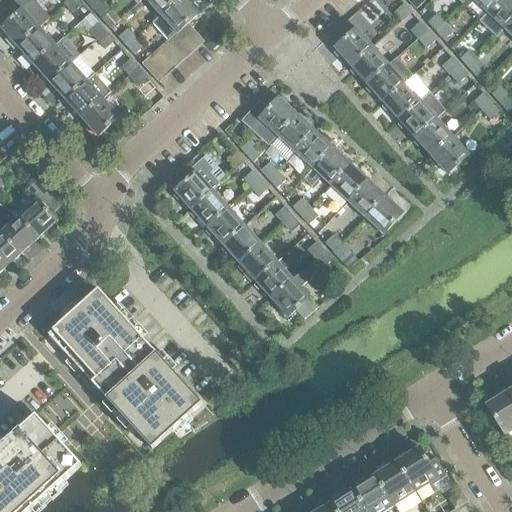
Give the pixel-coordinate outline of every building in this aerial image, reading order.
[(70,2),(66,6),(73,15),(83,6),(77,0),(75,0),(71,4),(70,2)] [(84,0),(96,12),(101,8),(102,9),(107,5),(102,0),(84,0)] [(146,0),(162,18),(181,0),(146,0)] [(154,25),(169,42),(170,41),(177,35),(178,36),(180,33),(189,26),(200,16),(185,0),(181,0),(162,18),(154,25)] [(411,0),(409,3),(417,11),(425,3),(422,0),(411,0)] [(472,0),(487,14),(500,0),(472,0)] [(505,31),(511,23),(511,0),(500,0),(487,14),(480,22),(498,39),(505,31)] [(101,8),(96,12),(112,30),(121,21),(107,5),(102,9),(101,8)] [(396,15),(403,23),(412,15),(404,7),(396,15)] [(2,30),(19,49),(41,29),(25,11),(2,30)] [(428,23),(436,31),(439,28),(441,30),(448,25),(438,14),(428,23)] [(411,31),(420,41),(424,37),(423,35),(428,31),(421,23),(411,31)] [(90,33),(98,42),(102,38),(104,40),(109,35),(99,25),(90,33)] [(439,28),(436,31),(445,41),(455,33),(448,25),(441,30),(439,28)] [(189,26),(180,33),(196,51),(205,43),(189,26)] [(19,49),(35,67),(57,47),(41,29),(19,49)] [(119,38),(127,47),(132,43),(134,45),(139,40),(129,30),(119,38)] [(335,50),(351,68),(373,49),(357,31),(335,50)] [(424,37),(420,41),(428,50),(437,41),(428,31),(423,35),(424,37)] [(177,35),(170,41),(187,60),(196,51),(180,33),(178,36),(177,35)] [(102,38),(98,42),(106,50),(115,42),(109,35),(104,40),(102,38)] [(132,43),(127,47),(135,56),(145,47),(139,40),(134,45),(132,43)] [(169,42),(161,49),(178,68),(187,60),(170,41),(169,42)] [(35,67),(51,85),(74,65),(57,47),(35,67)] [(161,49),(152,57),(169,76),(178,68),(161,49)] [(351,68),(367,86),(389,67),(373,49),(351,68)] [(461,59),(468,68),(472,64),(474,66),(480,61),(471,51),(466,55),(464,52),(459,57),(461,59)] [(169,76),(152,57),(143,66),(160,84),(169,76)] [(443,67),(452,77),(457,73),(455,72),(460,67),(453,58),(443,67)] [(367,86),(383,104),(405,85),(414,77),(398,59),(389,67),(367,86)] [(122,69),(129,77),(133,73),(135,75),(139,71),(130,61),(122,69)] [(472,64),(468,68),(477,78),(487,69),(480,61),(474,66),(472,64)] [(51,85),(67,103),(89,83),(74,65),(51,85)] [(457,73),(452,77),(459,85),(469,77),(460,67),(455,72),(457,73)] [(133,73),(129,77),(138,87),(147,79),(139,71),(135,75),(133,73)] [(67,103),(83,120),(105,101),(89,83),(67,103)] [(383,104),(399,122),(421,103),(405,85),(383,104)] [(493,96),(499,104),(504,100),(506,102),(510,98),(502,89),(493,96)] [(475,104),(483,113),(489,109),(487,107),(491,104),(484,96),(475,104)] [(504,100),(499,104),(508,115),(511,111),(511,100),(510,98),(506,102),(504,100)] [(260,122),(278,139),(298,117),(280,100),(260,122)] [(105,101),(83,120),(99,138),(121,118),(105,101)] [(399,122),(415,140),(437,121),(421,103),(399,122)] [(489,109),(483,113),(491,122),(500,114),(491,104),(487,107),(489,109)] [(121,116),(126,111),(122,107),(117,112),(121,116)] [(278,139),(296,155),(316,133),(298,117),(278,139)] [(415,140),(431,158),(453,139),(437,121),(415,140)] [(296,155),(313,171),(334,150),(316,133),(296,155)] [(453,139),(431,158),(448,177),(470,157),(453,139)] [(242,150),(254,164),(263,154),(251,141),(242,150)] [(321,179),(331,188),(351,166),(334,150),(313,171),(305,180),(313,188),(321,179)] [(228,163),(236,172),(244,164),(237,155),(228,163)] [(175,193),(192,211),(214,192),(220,187),(210,176),(213,173),(203,161),(177,184),(181,188),(175,193)] [(261,172),(269,180),(273,177),(275,179),(281,174),(271,163),(261,172)] [(331,188),(349,204),(369,182),(351,166),(331,188)] [(244,180),(254,191),(258,188),(256,186),(262,180),(254,171),(244,180)] [(273,177),(269,180),(278,190),(287,181),(281,174),(275,179),(273,177)] [(38,202),(21,217),(41,238),(58,223),(51,217),(64,206),(41,180),(28,191),(38,202)] [(258,188),(254,191),(260,198),(270,190),(262,180),(256,186),(258,188)] [(349,204),(366,220),(387,198),(369,182),(349,204)] [(192,211),(208,230),(230,210),(214,192),(192,211)] [(387,198),(366,220),(385,237),(405,215),(387,198)] [(294,208),(301,216),(305,213),(307,215),(313,210),(303,199),(294,208)] [(277,216),(286,227),(290,223),(288,221),(294,216),(286,207),(277,216)] [(208,230),(224,248),(246,228),(230,210),(208,230)] [(305,213),(301,216),(310,226),(319,217),(313,210),(307,215),(305,213)] [(290,223),(286,227),(292,234),(302,225),(294,216),(288,221),(290,223)] [(21,217),(2,233),(22,255),(41,238),(21,217)] [(224,248),(240,265),(262,246),(246,228),(224,248)] [(2,233),(0,235),(0,266),(4,271),(22,255),(2,233)] [(326,245),(333,253),(337,249),(339,251),(343,247),(335,237),(326,245)] [(308,253),(317,262),(321,258),(319,256),(324,252),(317,245),(308,253)] [(240,265),(255,283),(278,263),(262,246),(240,265)] [(337,249),(333,253),(341,262),(342,262),(350,271),(359,263),(343,247),(339,251),(337,249)] [(321,258),(317,262),(324,270),(332,262),(324,252),(319,256),(321,258)] [(255,283),(272,301),(294,281),(293,280),(278,263),(255,283)] [(294,281),(272,301),(288,319),(292,316),(293,318),(297,314),(305,322),(319,309),(301,289),(310,282),(302,273),(293,280),(294,281)] [(107,297),(107,296),(54,342),(150,451),(208,411),(107,297)] [(511,431),(511,397),(509,392),(486,406),(505,436),(511,431)] [(0,449),(0,511),(31,511),(33,511),(65,482),(82,466),(64,446),(57,439),(37,416),(4,447),(0,449)] [(421,449),(398,463),(417,494),(431,485),(432,488),(449,478),(437,459),(430,464),(421,449)] [(398,463),(377,477),(396,507),(417,494),(398,463)] [(377,477),(355,490),(368,511),(387,511),(396,507),(377,477)] [(368,511),(355,490),(333,504),(337,511),(368,511)]
